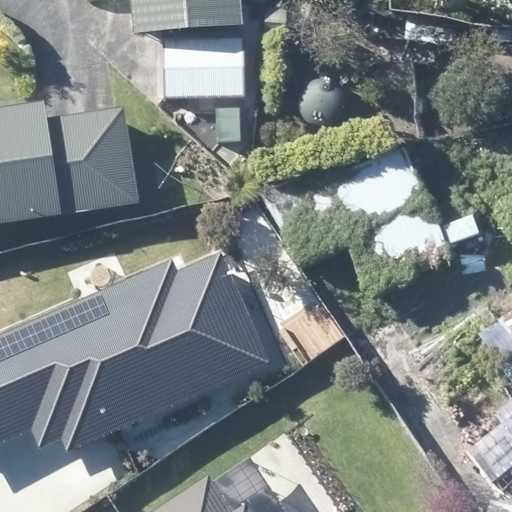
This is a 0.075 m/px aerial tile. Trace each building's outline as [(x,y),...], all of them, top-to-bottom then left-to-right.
[(113,0),(117,42),(150,39),(226,35),(223,0),(113,0)] [(278,12),(258,10),(258,44),(278,46),(278,12)] [(446,27),(396,23),(395,47),(444,51),(446,27)] [(233,102),(231,59),(232,44),(150,45),(151,100),(151,103),(233,102)] [(0,229),(126,212),(112,116),(30,127),(28,111),(0,114),(0,229)] [(206,114),(206,145),(229,146),(228,115),(206,114)] [(511,334),(456,254),(412,164),(265,204),(306,263),(357,249),(369,296),(511,508),(511,334)] [(0,350),(0,454),(28,443),(40,470),(269,373),(219,257),(0,350)] [(333,511),(287,440),(175,511),(333,511)]
